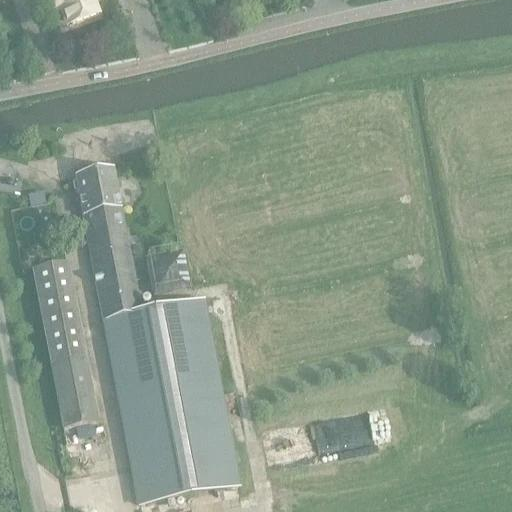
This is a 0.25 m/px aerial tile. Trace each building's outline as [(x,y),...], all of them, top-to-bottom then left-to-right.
[(49,0),(47,4),(48,8),(50,12),(54,13),(58,13),(65,11),(72,27),(98,18),(92,1),(95,0),(49,0)] [(74,184),(72,186),(73,194),(77,195),(103,324),(105,323),(141,509),(237,491),(224,423),(201,305),(141,316),(113,173),(74,180),(74,184)] [(43,197),(29,199),(31,209),(45,207),(43,197)] [(183,255),(178,256),(144,262),(151,300),(190,293),(183,255)] [(63,432),(96,425),(66,268),(32,274),(63,432)]
